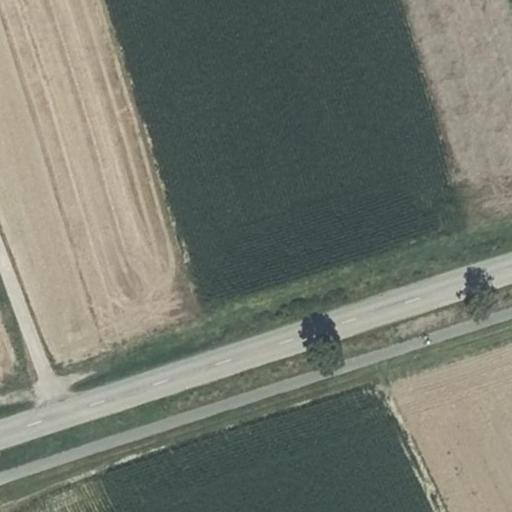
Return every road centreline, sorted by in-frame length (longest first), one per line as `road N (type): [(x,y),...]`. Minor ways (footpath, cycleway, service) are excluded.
road 1 (tertiary): [(511,271),(0,430)]
road 2 (track): [(0,217),(73,407)]
